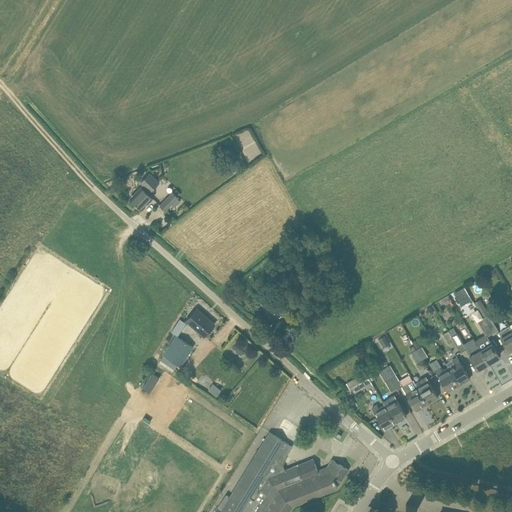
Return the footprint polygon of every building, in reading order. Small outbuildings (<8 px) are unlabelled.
[(142,209),(146,206),(153,198),(147,193),(149,191),(150,192),(159,183),(149,174),(140,183),(143,186),(141,187),(140,187),(130,197),(142,209)] [(256,282),(252,275),(244,280),(248,287),(256,282)] [(459,299),(468,296),(465,288),(456,291),(459,299)] [(279,299),(275,293),(263,301),(267,306),(265,308),(273,320),(290,308),(282,297),(279,299)] [(186,320),(204,336),(215,324),(196,308),(186,320)] [(477,320),(483,317),(478,308),(472,311),(477,320)] [(489,314),(483,317),(492,333),(498,329),(489,314)] [(492,333),(483,317),(477,320),(487,336),(492,333)] [(178,335),(182,329),(186,322),(180,318),(175,325),(171,331),(177,335),(178,335)] [(501,337),(509,350),(511,348),(511,329),(509,325),(503,329),(498,331),(501,337)] [(448,343),(454,340),(451,336),(448,330),(443,333),(448,343)] [(451,336),(454,340),(461,351),(466,348),(457,332),(451,336)] [(390,344),(385,334),(379,338),(384,347),(390,344)] [(163,355),(179,367),(193,347),(176,335),(163,355)] [(487,345),(481,349),(488,362),(500,356),(492,342),(491,343),(488,337),(484,340),(487,345)] [(413,343),(416,349),(422,346),(418,340),(413,343)] [(422,346),(416,349),(422,359),(428,356),(422,346)] [(481,349),(474,353),(471,347),(467,350),(470,355),(469,355),(477,369),(488,362),(481,349)] [(416,349),(415,348),(411,351),(411,352),(417,362),(422,359),(416,349)] [(448,366),(459,384),(470,378),(458,357),(453,360),(454,363),(448,366)] [(425,366),(422,360),(416,363),(420,369),(425,366)] [(401,383),(396,374),(390,364),(385,367),(390,377),(396,386),(401,383)] [(448,391),(459,384),(448,366),(442,370),(440,367),(435,370),(448,391)] [(395,386),(396,386),(390,377),(385,367),(379,370),(385,380),(390,377),(395,386)] [(349,388),(362,380),(359,375),(346,383),(349,388)] [(438,396),(426,376),(421,379),(422,381),(416,385),(427,403),(438,396)] [(402,386),(416,410),(427,403),(416,385),(413,379),(402,386)] [(351,395),(361,389),(366,386),(363,381),(362,380),(349,388),(348,389),(351,395)] [(221,389),(211,383),(207,389),(216,396),(221,389)] [(385,404),(395,422),(407,415),(394,394),(389,397),(391,400),(385,404)] [(384,428),(395,422),(385,404),(379,407),(377,404),(372,408),(384,428)] [(285,469),(283,463),(282,463),(293,446),(270,432),(230,496),(226,494),(214,511),(288,511),(293,505),(338,487),(336,482),(342,479),(348,469),(332,459),(328,467),(318,470),(313,458),(285,469)]
